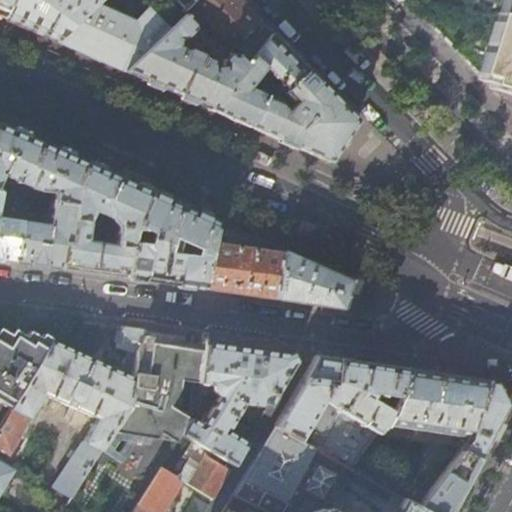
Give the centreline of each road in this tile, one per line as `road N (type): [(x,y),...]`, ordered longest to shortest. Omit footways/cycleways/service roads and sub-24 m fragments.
road 1 (secondary): [(443,271),(0,72)]
road 2 (residential): [(443,271),(423,322),(398,337),(0,285)]
road 3 (residential): [(272,0),(450,181)]
